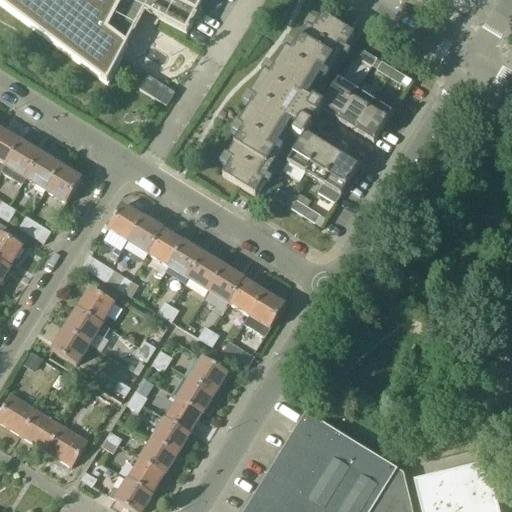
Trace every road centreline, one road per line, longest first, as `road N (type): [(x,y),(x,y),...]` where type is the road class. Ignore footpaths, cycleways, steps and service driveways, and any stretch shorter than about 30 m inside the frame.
road 1 (residential): [(332,289),(472,63)]
road 2 (residential): [(195,511),(332,289)]
road 3 (residential): [(124,160),(332,289)]
road 4 (residential): [(124,160),(0,364)]
road 5 (residential): [(0,84),(124,160)]
road 6 (unclassified): [(472,63),(363,0)]
